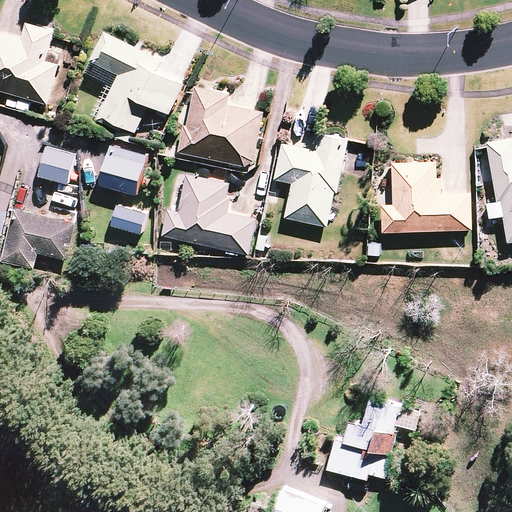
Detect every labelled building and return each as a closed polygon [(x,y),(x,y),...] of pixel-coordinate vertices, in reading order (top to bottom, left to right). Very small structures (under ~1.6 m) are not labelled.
[(0,92),(49,106),(60,66),(48,62),(55,38),(56,32),(27,24),(23,39),(0,32),(0,92)] [(159,73),(164,62),(105,33),(90,62),(119,76),(97,120),(121,132),(123,127),(136,134),(150,106),(170,116),(185,86),(159,73)] [(184,126),(179,154),(247,168),(255,163),(266,113),(229,106),(231,95),(196,88),(188,126),(184,126)] [(342,192),(353,138),(325,132),(321,150),(286,142),(278,178),(296,182),(289,217),(331,226),(339,191),(342,192)] [(511,134),(488,139),(498,199),(502,199),(509,240),(511,239),(511,134)] [(104,184),(142,194),(153,154),(115,144),(104,183),(104,184)] [(42,175),(70,183),(79,153),(50,145),(42,175)] [(383,202),(384,230),(474,227),(473,190),(443,191),(443,175),(439,176),(438,159),(393,160),(395,202),(383,202)] [(171,207),(165,235),(253,254),(261,218),(232,212),(235,196),(231,195),(234,183),(190,173),(182,210),(171,207)] [(115,224),(146,233),(152,213),(121,204),(115,224)] [(73,259),(81,222),(19,207),(18,211),(7,260),(39,267),(43,251),(73,259)] [(0,234),(5,235),(11,211),(0,209),(0,234)] [(388,456),(401,408),(371,400),(363,426),(350,422),(345,442),(336,439),(327,470),(367,481),(369,475),(390,481),(397,458),(388,456)] [(324,511),(326,506),(284,489),(274,511),(324,511)] [(271,511),(273,509),(256,502),(251,511),(271,511)]
